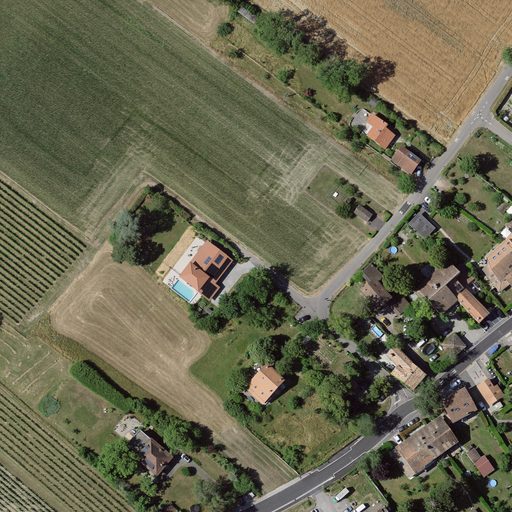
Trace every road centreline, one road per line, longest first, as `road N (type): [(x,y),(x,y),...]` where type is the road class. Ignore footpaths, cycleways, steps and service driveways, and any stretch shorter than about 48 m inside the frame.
road 1 (track): [(232,243),(146,178),(95,245),(0,173)]
road 2 (residential): [(313,310),(478,115)]
road 3 (tertiary): [(257,511),(350,457),(403,411)]
road 4 (residential): [(403,411),(394,385),(313,310)]
road 5 (tertiary): [(403,411),(501,331)]
